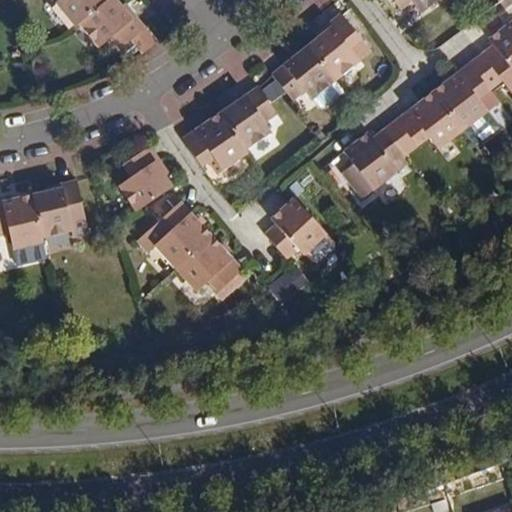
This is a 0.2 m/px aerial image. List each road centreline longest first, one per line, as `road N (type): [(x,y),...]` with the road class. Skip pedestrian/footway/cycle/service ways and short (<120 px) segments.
road 1 (secondary): [(511,315),(397,363),(282,398),(149,424),(0,434)]
road 2 (secondary): [(0,498),(126,491),(269,467),(386,435),(511,384)]
road 3 (residential): [(270,270),(199,190),(135,94)]
road 4 (residential): [(135,94),(33,133),(0,137)]
road 5 (unknown): [(233,228),(333,144)]
